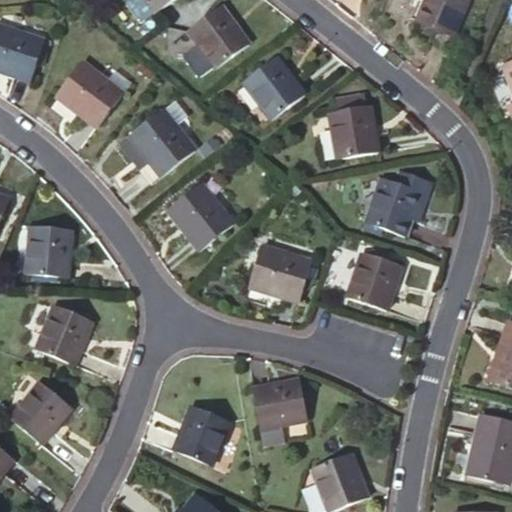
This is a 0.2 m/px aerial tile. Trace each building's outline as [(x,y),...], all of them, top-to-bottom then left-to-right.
[(162,15),(151,0),(134,0),(133,5),(145,21),(152,22),(162,15)] [(162,16),(184,0),(151,0),(162,15),(162,16)] [(457,39),(475,0),(433,0),(422,23),(457,39)] [(225,74),(257,49),(228,10),(196,35),(225,74)] [(0,66),(37,81),(52,42),(3,22),(0,29),(0,66)] [(102,128),(130,95),(89,62),(62,95),(102,128)] [(279,123),(311,98),(284,63),(251,86),(279,123)] [(340,117),(371,112),(369,100),(338,105),(340,117)] [(375,111),(371,112),(340,117),(336,118),(344,163),(383,157),(375,111)] [(166,175),(199,151),(170,112),(138,136),(166,175)] [(403,174),(399,187),(425,195),(416,222),(424,225),(436,185),(403,174)] [(425,195),(399,187),(387,183),(372,228),(409,241),(416,222),(425,195)] [(202,250),(235,226),(204,184),(171,207),(202,250)] [(0,233),(16,199),(0,191),(0,233)] [(70,276),(76,230),(36,225),(31,270),(70,276)] [(301,303),(313,263),(265,248),(252,288),(301,303)] [(388,314),(404,270),(367,256),(350,300),(388,314)] [(77,361),(96,320),(58,302),(40,344),(77,361)] [(511,386),(511,321),(492,379),(511,386)] [(46,442),(75,405),(44,381),(15,418),(46,442)] [(311,430),(304,391),(258,399),(265,438),(311,430)] [(215,470),(235,428),(199,410),(178,452),(215,470)] [(511,485),(511,423),(486,418),(472,476),(511,485)] [(0,480),(17,457),(0,443),(0,480)] [(328,511),(343,511),(370,503),(353,457),(314,470),(328,511)] [(223,511),(199,493),(187,510),(184,511),(223,511)]
